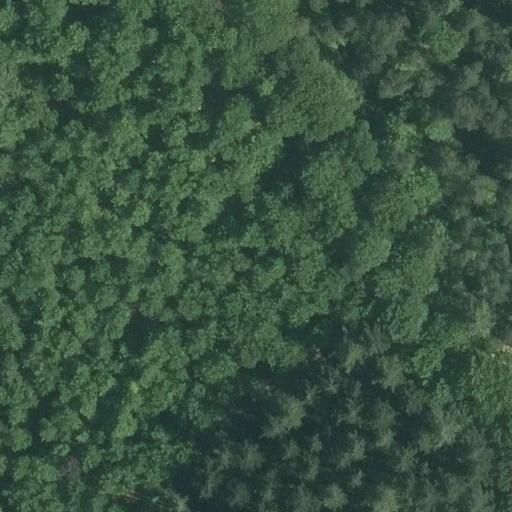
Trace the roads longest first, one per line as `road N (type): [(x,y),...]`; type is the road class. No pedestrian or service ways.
road 1 (track): [(117,511),(402,283)]
road 2 (track): [(402,283),(236,0)]
road 3 (track): [(511,472),(402,283)]
